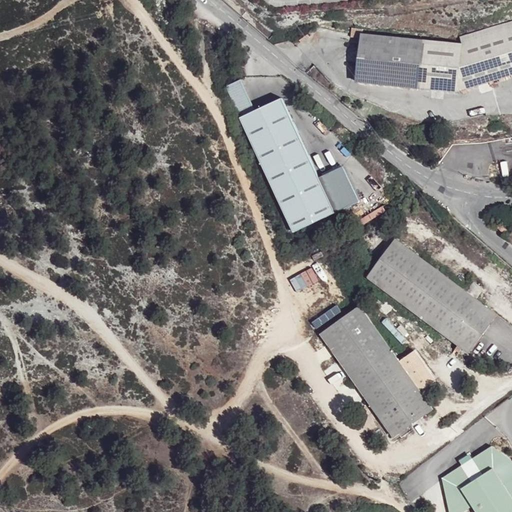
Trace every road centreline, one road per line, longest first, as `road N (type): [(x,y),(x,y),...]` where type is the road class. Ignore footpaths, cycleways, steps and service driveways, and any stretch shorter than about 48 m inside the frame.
road 1 (track): [(218,430),(286,326),(279,272),(233,147),(134,0)]
road 2 (residential): [(203,0),(413,170),(457,189)]
road 3 (track): [(218,430),(159,394),(95,316),(0,262)]
road 4 (track): [(0,471),(65,414),(117,408),(218,430)]
road 5 (unknown): [(237,27),(268,74),(377,188)]
road 6 (track): [(400,511),(392,500),(357,488),(288,474),(218,430)]
